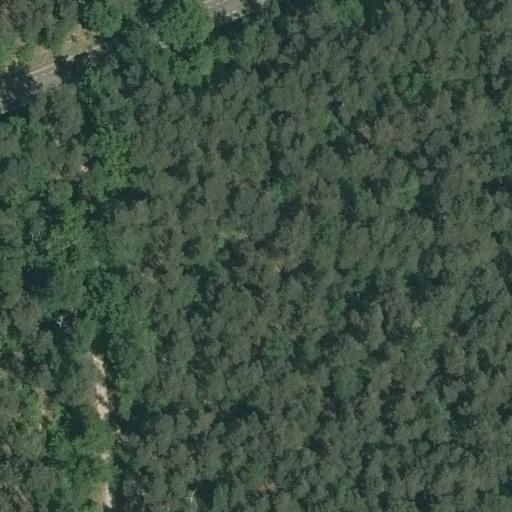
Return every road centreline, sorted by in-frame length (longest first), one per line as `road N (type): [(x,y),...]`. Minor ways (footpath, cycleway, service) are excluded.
road 1 (track): [(71,70),(109,511)]
road 2 (tertiary): [(0,99),(246,0)]
